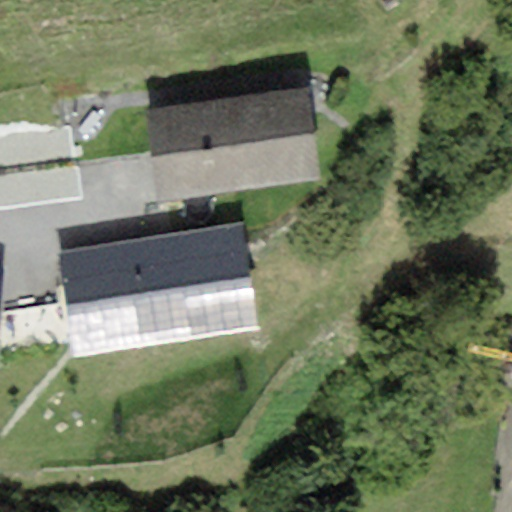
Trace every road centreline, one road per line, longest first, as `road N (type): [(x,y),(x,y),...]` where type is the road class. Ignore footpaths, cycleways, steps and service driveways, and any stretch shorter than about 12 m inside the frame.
road 1 (residential): [(0,233),(145,215)]
road 2 (primary): [(101,511),(0,428)]
